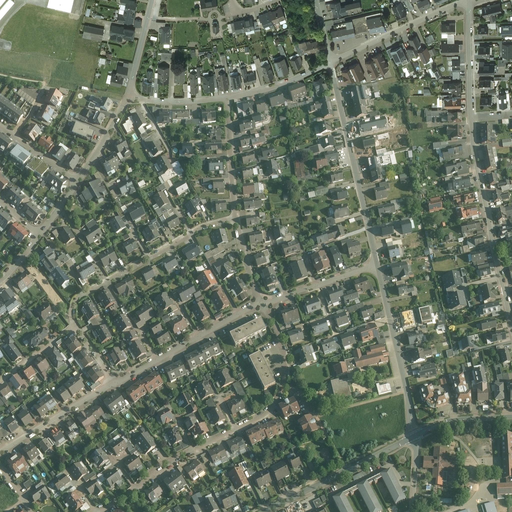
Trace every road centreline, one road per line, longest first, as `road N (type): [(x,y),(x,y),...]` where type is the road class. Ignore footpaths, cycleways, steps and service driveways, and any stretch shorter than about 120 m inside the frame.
road 1 (residential): [(470,118),(511,328)]
road 2 (residential): [(330,61),(376,265)]
road 3 (residential): [(376,265),(413,436)]
road 4 (residential): [(262,304),(112,384)]
road 5 (tertiary): [(264,511),(413,436)]
road 6 (residential): [(468,1),(330,61)]
road 7 (residential): [(112,384),(0,452)]
road 8 (residential): [(227,97),(236,218)]
road 9 (residential): [(376,265),(262,304)]
